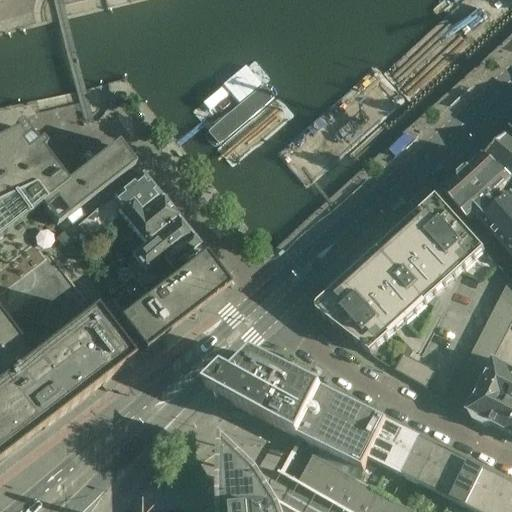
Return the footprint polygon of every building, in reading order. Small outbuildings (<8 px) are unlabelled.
[(0,240),(40,209),(56,229),(134,168),(117,146),(65,186),(40,154),(44,151),(44,150),(41,145),(40,145),(39,145),(38,146),(32,138),(29,140),(23,131),(20,127),(14,132),(15,134),(0,141),(0,240)] [(491,151),(483,158),(511,181),(511,139),(509,137),(508,136),(502,141),(500,143),(499,142),(491,150),(491,151)] [(457,181),(442,195),(443,195),(467,222),(474,216),(478,221),(511,259),(511,196),(499,206),(492,199),(505,188),(511,181),(483,158),(469,171),(468,171),(467,172),(467,173),(459,180),(459,179),(457,181)] [(91,245),(116,226),(122,220),(119,216),(132,206),(139,214),(145,208),(149,212),(162,202),(142,177),(99,208),(76,229),(91,245)] [(485,254),(459,225),(437,200),(427,209),(426,208),(424,210),(425,211),(417,218),(416,217),(415,218),(416,219),(407,227),(406,226),(405,227),(406,228),(397,236),(396,235),(396,236),(446,291),(447,290),(446,289),(454,282),(455,283),(456,282),(455,281),(464,273),(465,274),(466,273),(465,272),(474,264),(475,265),(476,264),(475,263),(485,254)] [(135,254),(171,225),(176,221),(162,202),(149,212),(145,208),(139,214),(132,206),(119,216),(122,220),(135,237),(142,245),(137,246),(132,250),(135,254)] [(135,254),(130,258),(144,275),(162,261),(170,271),(178,265),(181,268),(198,254),(201,252),(176,221),(171,225),(135,254)] [(357,271),(407,326),(407,325),(415,317),(416,318),(417,317),(416,316),(425,308),(426,309),(427,308),(426,307),(428,305),(435,309),(439,301),(436,298),(444,290),(445,292),(446,291),(396,236),(395,236),(396,237),(387,245),(387,244),(385,245),(386,246),(378,254),(377,253),(376,254),(376,255),(368,263),(367,262),(366,262),(367,263),(358,271),(357,270),(357,271)] [(226,285),(207,261),(204,256),(174,279),(200,311),(229,289),(226,285)] [(371,357),(386,344),(387,345),(388,344),(387,342),(395,335),(396,336),(398,335),(397,334),(405,326),(406,327),(407,326),(357,271),(356,272),(357,273),(348,280),(347,279),(346,280),(347,281),(339,289),(338,288),(336,289),(337,290),(329,298),(328,297),(327,298),(327,299),(318,307),(317,308),(317,310),(316,312),(317,314),(317,315),(318,317),(371,357)] [(147,300),(173,332),(200,311),(174,279),(147,300)] [(119,321),(141,351),(144,354),(173,332),(147,300),(119,321)] [(0,465),(43,432),(132,364),(127,357),(94,314),(32,361),(0,320),(0,465)] [(403,357),(409,360),(413,353),(405,345),(399,356),(403,357)] [(403,357),(395,372),(395,373),(427,392),(436,374),(409,360),(403,357)] [(226,377),(207,395),(211,397),(214,398),(214,399),(215,399),(220,401),(232,407),(300,441),(304,443),(322,452),(363,473),(369,462),(387,425),(272,367),(255,359),(253,358),(231,380),(229,379),(226,377)] [(493,363),(467,414),(469,416),(473,424),(477,426),(483,428),(493,428),(511,437),(511,371),(496,364),(493,363)] [(378,467),(386,471),(404,434),(397,430),(397,429),(396,429),(396,430),(387,425),(369,462),(378,467),(377,467),(378,468),(378,467)] [(404,434),(386,471),(394,475),(393,475),(394,476),(395,475),(402,479),(420,442),(413,438),(413,437),(412,437),(412,438),(404,434)] [(420,442),(402,479),(410,483),(410,484),(411,483),(418,487),(437,450),(429,446),(429,445),(428,446),(420,442)] [(222,465),(221,484),(221,503),(221,511),(289,511),(272,502),(257,478),(223,446),(222,465)] [(437,450),(418,487),(426,491),(427,492),(427,491),(434,495),(453,458),(445,454),(446,453),(445,453),(444,454),(437,450)] [(345,511),(407,511),(357,484),(363,474),(322,453),(317,461),(314,459),(309,469),(299,487),(345,511)] [(453,458),(434,495),(442,499),(443,500),(443,499),(451,503),(469,466),(461,462),(462,461),(461,461),(460,462),(453,458)] [(469,466),(451,503),(458,507),(459,508),(459,507),(467,511),(485,474),(477,470),(478,469),(477,469),(476,470),(469,466)] [(485,474),(467,511),(468,511),(486,511),(501,482),(493,478),(494,477),(493,477),(493,478),(485,474)] [(501,482),(486,511),(506,511),(511,500),(511,487),(510,486),(510,485),(509,485),(509,486),(501,482)]
